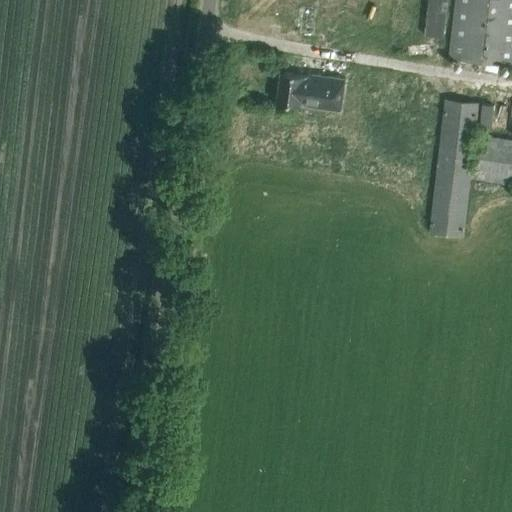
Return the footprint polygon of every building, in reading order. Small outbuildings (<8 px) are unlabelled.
[(427,0),(424,34),(443,36),(447,0),(427,0)] [(511,0),(454,0),(448,57),(511,63),(511,0)] [(312,72),(311,74),(282,70),(277,102),(307,106),(307,105),(341,110),(346,77),(312,72)] [(463,234),(479,101),(445,97),(430,230),(463,234)] [(511,138),(482,134),(475,177),(511,182),(511,138)]
